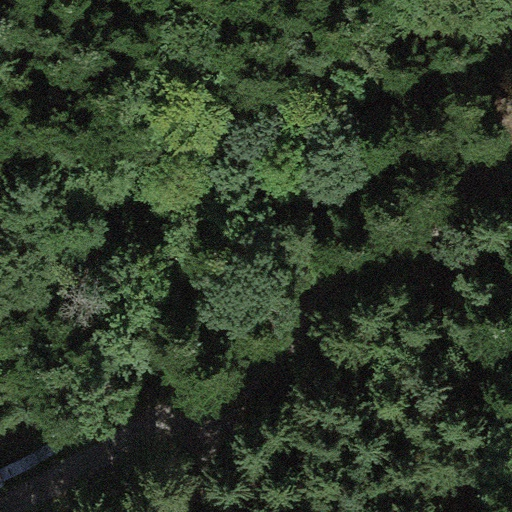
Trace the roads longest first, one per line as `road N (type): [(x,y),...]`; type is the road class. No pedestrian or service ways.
road 1 (track): [(0,511),(165,419),(511,173)]
road 2 (track): [(182,511),(234,371)]
